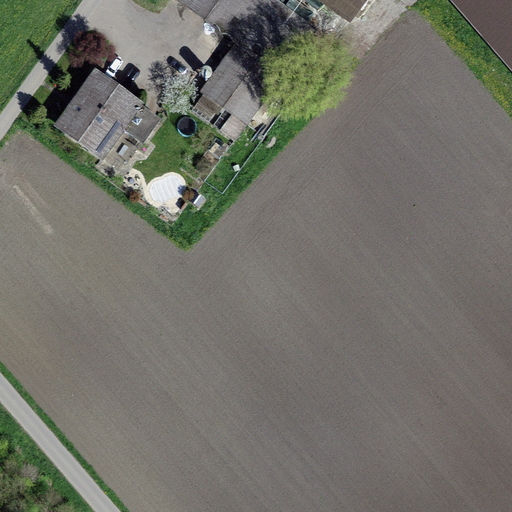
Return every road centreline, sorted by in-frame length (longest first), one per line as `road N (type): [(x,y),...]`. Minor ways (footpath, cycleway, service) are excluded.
road 1 (track): [(0,384),(108,511)]
road 2 (track): [(91,0),(0,127)]
